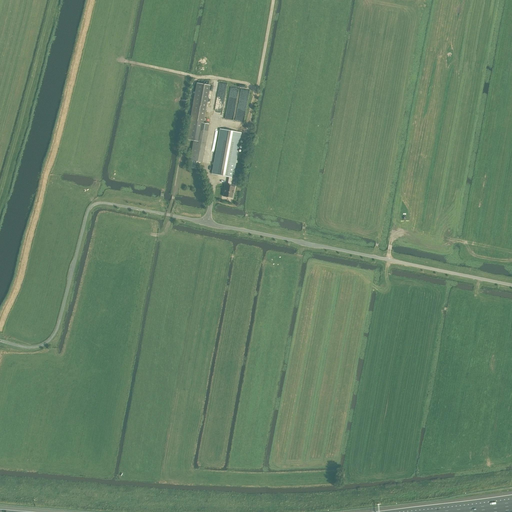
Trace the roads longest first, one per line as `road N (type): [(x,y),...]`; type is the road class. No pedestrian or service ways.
road 1 (unclassified): [(156,213),(511,285)]
road 2 (track): [(124,61),(256,89),(272,0)]
road 3 (track): [(53,0),(0,200)]
